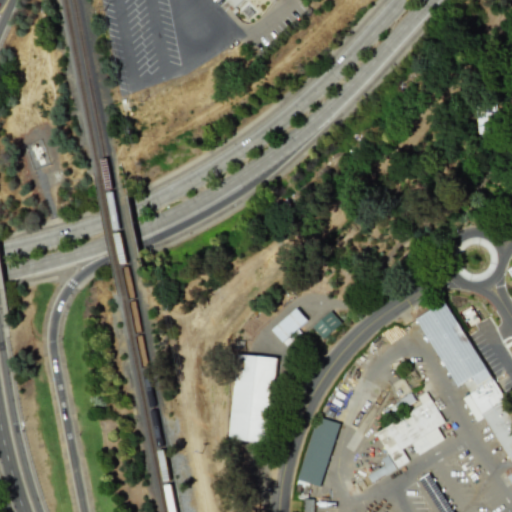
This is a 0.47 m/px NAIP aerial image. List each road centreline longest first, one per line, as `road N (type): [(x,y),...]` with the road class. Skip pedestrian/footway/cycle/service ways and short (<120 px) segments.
road 1 (secondary): [(398,0),(312,93),(201,175),(98,223),(0,250)]
road 2 (tertiary): [(451,276),(366,329),(311,395),(284,511)]
road 3 (secondary): [(81,511),(51,318),(68,281),(105,242)]
road 4 (secondary): [(105,242),(212,192),(290,138)]
road 5 (secondary): [(290,138),(427,0)]
road 6 (secondary): [(37,511),(0,335)]
road 7 (tertiary): [(491,282),(501,266),(499,248),(478,232),(459,235),(445,259),(451,276),(465,287),(491,282)]
